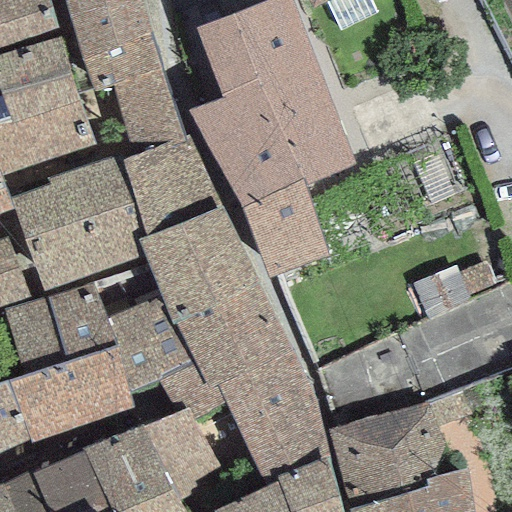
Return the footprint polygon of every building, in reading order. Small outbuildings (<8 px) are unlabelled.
[(54,0),(0,0),(0,34),(60,17),(54,0)] [(143,0),(66,0),(96,97),(115,96),(127,142),(186,131),(148,23),(143,0)] [(257,0),(203,19),(227,86),(193,102),(260,254),(319,228),(294,172),(347,154),(292,0),(257,0)] [(60,17),(0,34),(0,104),(77,81),(60,17)] [(94,132),(77,81),(0,104),(0,156),(2,161),(94,132)] [(49,174),(7,183),(9,190),(41,277),(145,244),(162,286),(105,303),(112,328),(128,379),(154,371),(171,400),(185,395),(194,408),(224,391),(263,470),(326,439),(309,383),(186,131),(127,142),(119,143),(44,164),(49,174)] [(0,192),(9,190),(7,183),(2,161),(0,156),(0,192)] [(0,293),(21,288),(5,227),(0,228),(0,293)] [(435,353),(511,323),(511,280),(497,242),(406,277),(435,353)] [(112,328),(0,365),(0,451),(134,397),(128,379),(112,328)] [(219,457),(185,395),(171,400),(74,437),(0,465),(0,511),(199,511),(181,475),(219,457)] [(425,398),(326,420),(354,511),(471,511),(463,459),(425,398)] [(346,511),(326,439),(263,470),(212,492),(221,511),(346,511)]
